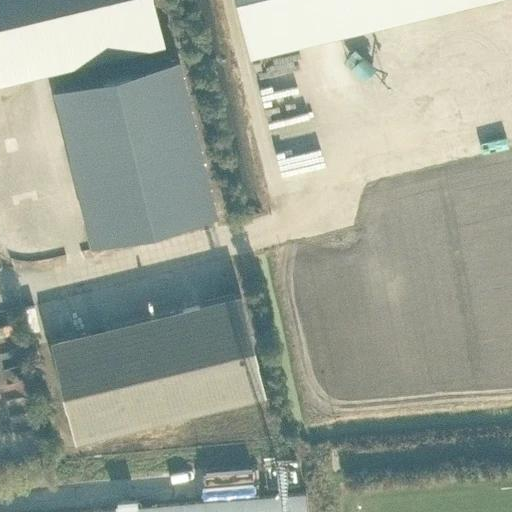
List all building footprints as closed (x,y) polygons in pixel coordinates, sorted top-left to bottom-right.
[(0,0),(0,81),(164,42),(153,0),(0,0)] [(483,0),(235,0),(249,56),(483,0)] [(53,89),(91,244),(216,214),(178,59),(53,89)] [(273,96),(281,124),(324,113),(316,84),(273,96)] [(264,393),(240,294),(50,340),(74,439),(264,393)] [(305,511),(304,490),(56,511),(305,511)]
